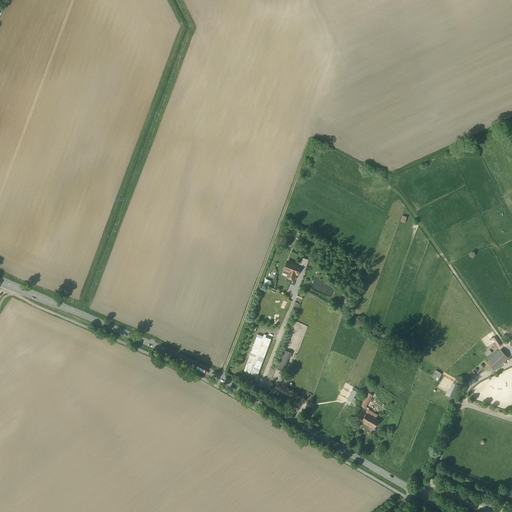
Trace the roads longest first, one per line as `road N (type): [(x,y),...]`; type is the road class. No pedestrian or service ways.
road 1 (secondary): [(448,511),(199,367),(0,281)]
road 2 (track): [(220,378),(309,139)]
road 3 (track): [(504,345),(390,181)]
